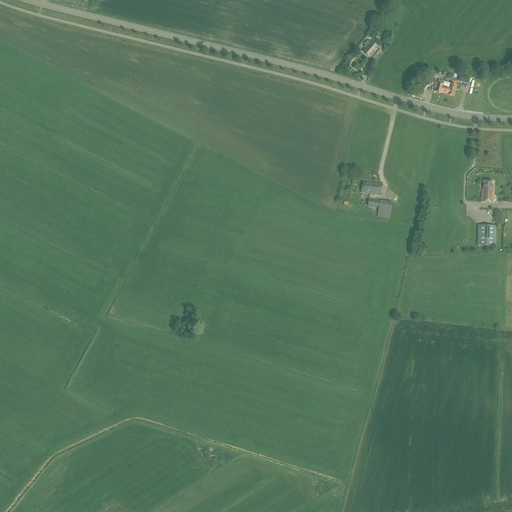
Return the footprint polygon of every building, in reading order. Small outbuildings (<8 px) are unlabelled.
[(369,36),(373,40),(378,34),(374,30),(369,36)] [(363,51),(369,57),(378,47),(371,42),(363,51)] [(419,83),(422,89),(433,82),(432,81),(435,79),(432,75),(419,83)] [(459,81),(469,84),(470,77),(460,75),(459,81)] [(442,93),(444,85),(442,84),(443,81),(438,80),(437,83),(435,83),(434,88),(435,89),(435,91),(442,93)] [(448,94),(454,96),(457,85),(444,82),(444,85),(442,93),(448,94)] [(361,192),(380,195),(382,184),(363,181),(361,192)] [(482,201),(493,202),(494,185),(493,185),(493,181),(483,181),(483,189),(482,189),(482,201)] [(369,200),(368,206),(378,208),(379,201),(369,200)] [(374,231),(382,235),(386,225),(378,222),(374,231)] [(477,245),(496,245),(496,225),(478,225),(477,245)]
